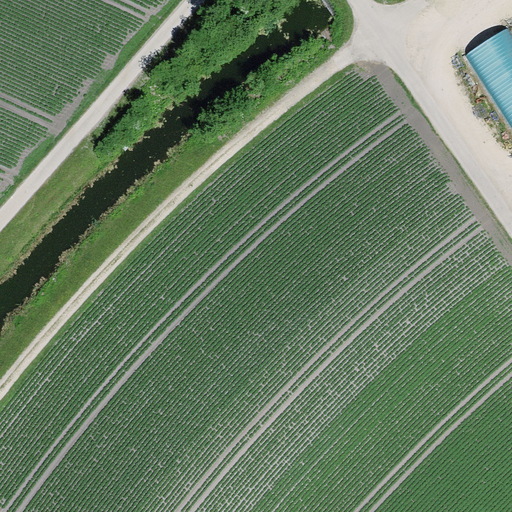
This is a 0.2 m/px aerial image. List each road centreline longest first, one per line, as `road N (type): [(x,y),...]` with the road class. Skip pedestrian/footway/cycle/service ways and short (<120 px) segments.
road 1 (track): [(0,394),(204,175),(284,108),(444,0)]
road 2 (track): [(202,0),(0,221)]
road 3 (track): [(511,218),(355,0)]
